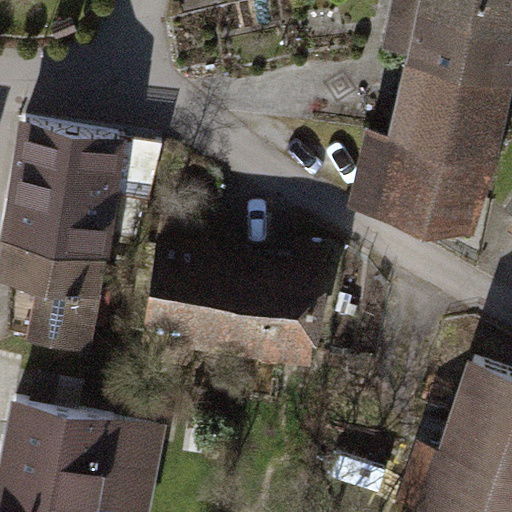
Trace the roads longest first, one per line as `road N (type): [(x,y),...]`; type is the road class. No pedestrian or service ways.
road 1 (residential): [(127,72),(357,222),(511,308)]
road 2 (residential): [(6,80),(127,72)]
